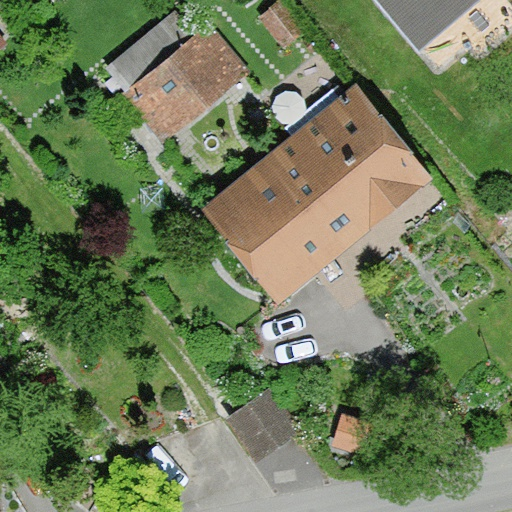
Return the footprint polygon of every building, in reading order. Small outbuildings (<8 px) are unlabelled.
[(382,0),(419,43),(470,0),(382,0)] [(262,19),(282,44),(300,26),(281,2),(262,19)] [(127,91),(161,133),(240,68),(206,27),(127,91)] [(270,281),(408,171),(339,85),(285,128),(306,154),(222,221),(270,281)] [(257,452),(291,428),(268,394),(234,418),(257,452)]
